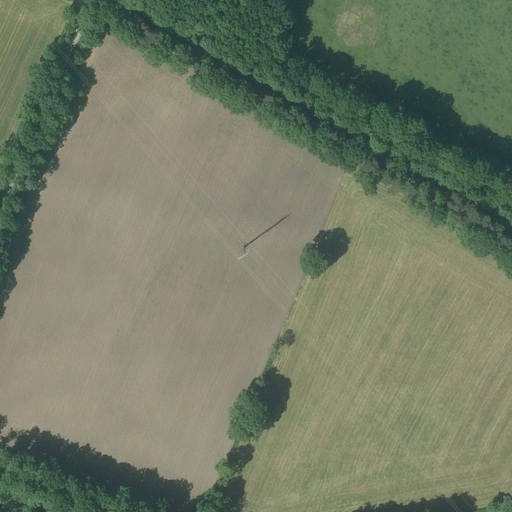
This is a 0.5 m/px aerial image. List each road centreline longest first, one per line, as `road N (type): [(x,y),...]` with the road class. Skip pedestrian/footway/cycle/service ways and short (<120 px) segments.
road 1 (unclassified): [(0,208),(87,9),(84,0)]
road 2 (secondary): [(113,511),(0,465)]
